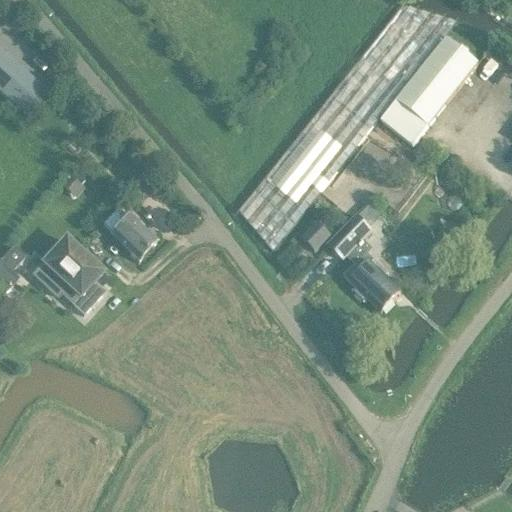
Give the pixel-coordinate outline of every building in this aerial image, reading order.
[(399,15),(333,97),(374,130),(396,103),(398,104),(382,124),(414,149),(429,129),(479,67),(453,45),(444,39),(456,24),(405,8),(399,15)] [(0,50),(0,95),(30,123),(52,98),(0,50)] [(333,97),(240,214),(275,254),(374,130),(333,97)] [(73,182),(65,191),(73,198),(81,188),(73,182)] [(448,205),(449,209),(451,212),(454,213),(458,213),(461,210),(463,207),(462,203),(460,200),(456,199),(453,199),(450,202),(448,205)] [(117,213),(103,228),(113,237),(111,239),(138,265),(155,244),(154,243),(154,238),(150,234),(144,234),(131,220),(128,223),(117,213)] [(386,280),(389,277),(368,257),(373,252),(364,243),(372,235),(358,222),(330,250),(344,263),(347,260),(356,269),(345,280),(351,286),(350,286),(356,292),(357,295),(364,303),(367,303),(381,316),(402,296),(386,280)] [(320,227),(304,244),(316,255),(332,239),(320,227)] [(65,244),(41,270),(55,283),(46,293),(57,303),(61,298),(66,293),(76,302),(71,308),(83,319),(105,295),(94,285),(102,277),(65,244)] [(0,264),(0,294),(4,298),(19,281),(12,275),(26,260),(14,249),(0,264)]
